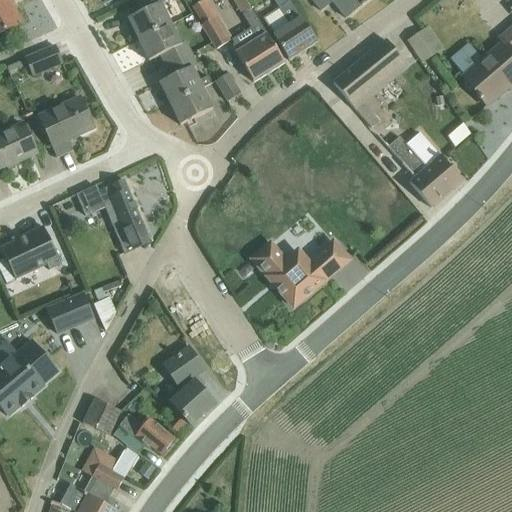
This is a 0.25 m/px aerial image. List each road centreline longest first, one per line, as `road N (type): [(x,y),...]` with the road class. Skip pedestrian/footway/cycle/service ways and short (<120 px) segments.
road 1 (tertiary): [(268,380),(397,272),(511,158)]
road 2 (residential): [(34,511),(68,414),(172,241)]
road 3 (residential): [(415,0),(275,100),(210,173)]
road 4 (tertiary): [(153,511),(268,380)]
road 5 (residential): [(268,380),(172,241)]
road 6 (residential): [(0,213),(153,143)]
road 7 (residential): [(153,143),(125,114),(77,30)]
